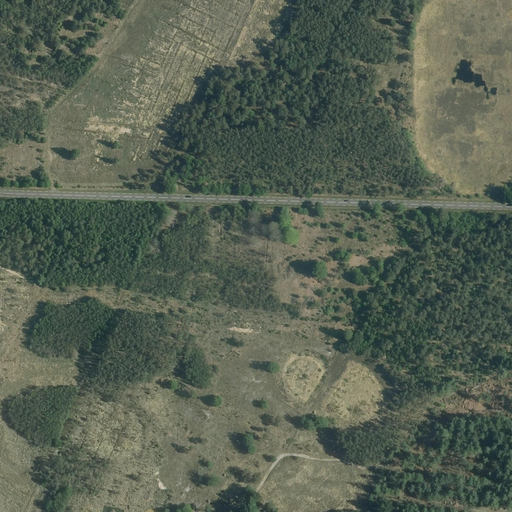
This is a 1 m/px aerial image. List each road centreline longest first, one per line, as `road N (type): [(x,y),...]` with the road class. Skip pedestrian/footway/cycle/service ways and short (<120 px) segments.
road 1 (primary): [(511,207),(0,193)]
road 2 (track): [(53,195),(48,119),(140,0)]
road 3 (track): [(243,511),(278,457),(383,466)]
